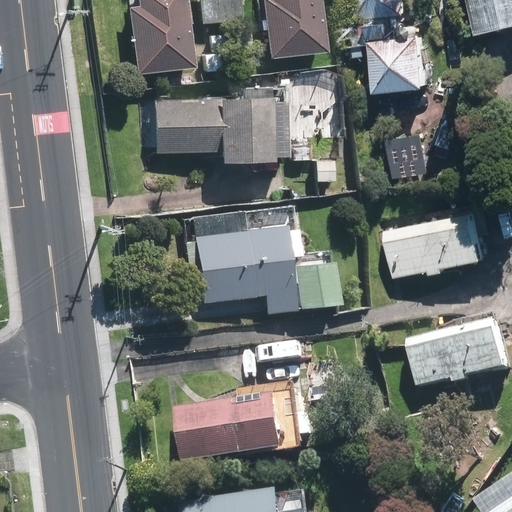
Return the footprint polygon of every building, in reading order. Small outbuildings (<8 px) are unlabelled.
[(183,0),(140,0),(142,7),(130,9),(138,71),(192,65),(183,0)] [(239,0),(201,0),(204,22),(242,17),(239,0)] [(315,0),(264,0),(272,56),(322,49),(315,0)] [(403,0),(356,0),(359,19),(405,13),(403,0)] [(511,0),(473,0),(480,30),(511,22),(511,0)] [(425,38),(379,44),(385,90),(431,84),(425,38)] [(268,98),(222,100),(223,157),(269,156),(268,98)] [(210,99),(154,100),(155,149),(210,148),(210,99)] [(332,152),(315,151),(313,181),(330,182),(332,152)] [(478,217),(389,233),(397,274),(486,258),(478,217)] [(286,227),(189,239),(196,297),(259,289),(260,305),(295,301),(286,227)] [(330,262),(296,266),(301,305),(335,301),(330,262)] [(511,343),(509,327),(415,346),(423,386),(511,367),(511,343)] [(287,392),(181,404),(187,460),(294,447),(287,392)] [(289,511),(286,488),(187,500),(188,511),(316,511),(317,511),(304,511),(289,511)]
